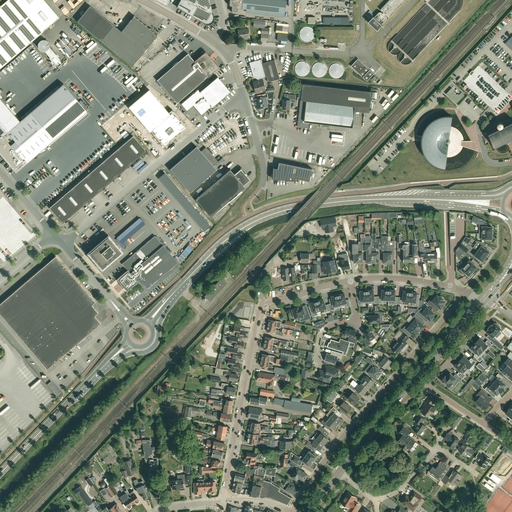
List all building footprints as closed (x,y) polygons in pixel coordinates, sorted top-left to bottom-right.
[(0,0),(0,68),(42,32),(59,18),(43,0),(0,0)] [(179,2),(176,7),(190,15),(189,15),(189,16),(190,15),(199,20),(204,24),(205,24),(206,24),(208,24),(209,24),(210,24),(211,23),(212,22),(213,21),(214,19),(214,18),(214,17),(213,16),(209,0),(180,0),(179,2),(178,1),(178,2),(179,2)] [(236,12),(236,8),(251,10),(284,14),(286,1),(278,0),(228,0),(228,5),(229,7),(231,7),(231,11),(236,12)] [(406,0),(390,0),(381,10),(374,17),(383,25),(406,0)] [(89,6),(76,21),(101,41),(132,67),(157,35),(134,16),(121,32),(113,26),(89,6)] [(324,23),(350,22),(350,14),(323,15),(324,23)] [(369,22),(378,30),(383,25),(374,17),(369,22)] [(316,33),(316,31),(315,30),(314,29),(314,28),(313,27),(311,26),(310,26),(308,26),(306,26),(304,27),(303,28),(302,29),(302,30),(301,31),(301,33),(301,34),(301,35),(302,36),(303,38),(304,39),(305,39),(307,40),(308,40),(309,40),(311,40),(312,39),(313,38),(314,37),(315,36),(316,34),(316,33)] [(239,39),(249,38),(248,29),(238,30),(239,39)] [(208,77),(207,77),(219,67),(205,52),(194,61),(188,54),(157,80),(177,104),(208,77)] [(268,82),(280,79),(275,60),(263,63),(261,59),(249,63),(253,77),(258,80),(266,77),(268,82)] [(351,66),(359,73),(367,82),(374,74),(358,59),(351,66)] [(311,69),(311,67),(310,66),(310,64),(309,63),(308,62),(306,61),(305,61),(303,61),(302,61),(300,62),(299,62),(298,63),(297,65),(296,66),(296,68),(296,69),(296,70),(296,71),(297,73),(298,74),(299,74),(300,75),(302,76),(303,76),(304,76),(306,76),(307,75),(308,74),(309,73),(310,72),(311,70),(311,69)] [(328,70),(328,68),(327,66),(327,65),(325,64),(324,63),(323,62),(321,62),(320,62),(318,62),(317,63),(316,64),(315,65),(314,66),(313,67),(313,68),(313,70),(313,71),(313,72),(314,73),(315,75),(316,76),(317,77),(319,77),(320,77),(322,77),(323,77),(325,76),(325,75),(326,74),(327,73),(328,71),(328,70)] [(345,71),(345,70),(345,69),(345,68),(344,66),(343,65),(342,64),(341,63),(339,63),(338,63),(337,63),(335,63),(334,64),(333,65),(332,66),(331,67),(330,69),(330,70),(330,73),(331,74),(332,75),(333,77),(334,77),(336,78),(337,78),(339,78),(340,78),(341,77),(343,76),(344,75),(345,73),(345,72),(345,71)] [(469,73),(470,74),(463,81),(493,110),(493,112),(497,115),(499,113),(511,98),(511,96),(478,65),(473,71),(472,70),(469,73)] [(224,97),(223,96),(228,91),(217,78),(218,77),(217,77),(200,92),(198,89),(181,104),(187,110),(193,105),(201,115),(211,106),(211,107),(224,97)] [(256,92),(266,90),(263,80),(257,81),(257,82),(254,83),(256,92)] [(311,121),(353,126),(355,105),(370,107),(372,91),(303,83),(298,126),(310,127),(311,121)] [(0,98),(0,152),(16,170),(25,162),(26,164),(37,154),(38,155),(37,155),(46,151),(46,150),(44,148),(87,111),(63,84),(20,121),(0,98)] [(160,140),(164,144),(184,127),(181,123),(180,124),(178,121),(179,121),(175,116),(175,117),(172,113),(170,114),(150,89),(129,106),(150,132),(152,129),(155,133),(158,137),(159,137),(161,139),(160,140)] [(457,93),(457,94),(453,91),(450,94),(448,91),(446,94),(449,96),(446,94),(448,92),(458,101),(456,103),(465,95),(461,92),(459,95),(457,93)] [(386,102),(390,97),(386,93),(381,98),(386,102)] [(284,98),(283,108),(290,109),(291,102),(295,102),(296,95),(294,95),(288,95),(284,94),(284,98)] [(264,110),(264,107),(265,107),(265,106),(268,105),(267,96),(263,97),(254,99),(256,109),(258,109),(258,112),(264,110)] [(380,105),(375,109),(381,115),(385,110),(380,105)] [(446,143),(447,144),(448,144),(449,144),(450,143),(450,141),(450,140),(449,140),(447,140),(446,141),(446,140),(447,139),(449,139),(452,117),(448,116),(443,117),(439,118),(434,120),(431,123),(428,127),(425,131),(423,135),(422,139),(422,144),(423,149),(424,153),(426,157),(429,161),(433,164),(437,166),(441,168),(446,169),(449,145),(448,145),(448,144),(447,144),(446,143)] [(504,121),(503,122),(501,122),(500,122),(499,123),(498,124),(497,125),(496,125),(494,126),(493,127),(492,129),(492,131),(492,133),(488,135),(494,147),(511,138),(511,122),(511,123),(511,121),(509,120),(507,120),(506,120),(504,121)] [(62,223),(146,151),(133,136),(49,208),(62,223)] [(189,192),(216,169),(196,146),(169,169),(189,192)] [(315,162),(317,154),(310,153),(308,161),(315,162)] [(37,183),(47,197),(79,172),(65,154),(45,170),(48,174),(37,183)] [(289,180),(290,177),(310,181),(313,169),(280,162),(278,168),(274,168),(274,167),(273,179),(289,180)] [(243,185),(249,180),(240,169),(234,175),(230,169),(195,199),(210,216),(244,187),(243,185)] [(198,208),(190,213),(195,220),(196,219),(203,229),(209,225),(198,208)] [(414,215),(414,220),(415,220),(416,225),(424,224),(423,219),(422,214),(419,214),(414,215)] [(474,215),(471,221),(477,224),(477,223),(479,218),(474,215)] [(123,242),(145,223),(139,216),(117,236),(123,242)] [(321,220),(322,228),(337,226),(335,218),(321,220)] [(485,227),(485,224),(485,221),(479,218),(477,223),(480,224),(480,226),(479,226),(479,233),(493,233),(493,230),(492,230),(492,227),(487,227),(485,227)] [(174,228),(164,237),(169,242),(179,233),(174,228)] [(108,264),(122,252),(108,235),(87,253),(102,270),(108,264)] [(177,262),(175,260),(154,236),(122,264),(127,270),(117,279),(127,291),(137,282),(136,281),(138,279),(147,288),(177,262)] [(382,247),(382,241),(382,240),(378,240),(378,239),(372,239),(372,245),(372,247),(371,247),(372,262),(376,262),(376,257),(379,257),(379,253),(376,253),(376,249),(378,249),(378,248),(382,248),(382,247)] [(476,249),(487,257),(489,254),(488,254),(490,252),(484,247),(487,244),(481,242),(476,249)] [(431,262),(431,252),(431,248),(424,248),(423,243),(419,244),(421,259),(425,259),(425,262),(431,262)] [(464,251),(466,253),(469,249),(466,247),(461,243),(458,246),(459,247),(464,251)] [(409,255),(409,262),(411,262),(412,263),(413,263),(414,262),(415,262),(415,255),(417,255),(417,244),(412,244),(412,255),(409,255)] [(400,245),(400,249),(403,249),(403,255),(404,255),(404,260),(404,262),(405,263),(407,263),(408,262),(409,262),(409,255),(409,245),(404,245),(400,245)] [(464,251),(459,247),(456,250),(456,254),(459,257),(464,251)] [(476,249),(473,254),(483,261),(484,259),(485,260),(487,257),(476,249)] [(309,262),(309,260),(309,253),(301,253),(301,262),(309,262)] [(347,253),(338,255),(340,260),(341,266),(342,266),(343,269),(344,269),(346,269),(347,269),(351,269),(350,265),(349,265),(349,261),(349,258),(348,258),(347,253)] [(95,302),(59,260),(55,256),(0,303),(0,314),(47,369),(65,354),(88,334),(100,323),(94,316),(98,313),(91,305),(95,302)] [(463,263),(473,272),(475,270),(475,269),(477,267),(468,259),(463,263)] [(326,272),(336,271),(334,260),(323,262),(324,269),(326,268),(326,272)] [(460,269),(459,270),(459,272),(461,274),(463,272),(465,273),(469,276),(471,274),(473,272),(463,263),(459,268),(460,269)] [(204,296),(210,301),(228,282),(223,278),(222,277),(204,296)] [(361,303),(368,302),(367,289),(363,290),(363,291),(360,291),(361,298),(357,298),(358,304),(361,304),(361,303)] [(370,289),(367,289),(368,302),(374,302),(374,303),(377,303),(377,296),(374,297),(373,290),(370,290),(370,289)] [(388,301),(389,289),(385,289),(385,290),(382,290),(382,297),(379,296),(379,303),(382,303),(382,301),(388,301)] [(389,289),(388,301),(388,305),(395,305),(395,303),(398,303),(398,297),(395,297),(395,290),(392,290),(392,289),(389,289)] [(409,305),(409,302),(411,291),(407,290),(407,291),(404,291),(403,298),(400,297),(399,303),(402,304),(409,305)] [(419,300),(416,299),(417,292),(414,292),(414,291),(411,291),(409,302),(413,303),(412,305),(418,306),(419,300)] [(341,293),(338,294),(340,304),(340,306),(347,304),(347,306),(350,306),(349,299),(346,300),(344,293),(341,294),(341,293)] [(333,303),(330,304),(332,310),(335,309),(334,308),(341,307),(340,306),(340,304),(338,294),(334,295),(335,296),(332,296),(332,299),(333,303)] [(443,304),(445,301),(443,300),(443,299),(440,296),(439,297),(437,295),(434,299),(432,297),(428,302),(433,307),(435,304),(441,308),(443,305),(443,304)] [(320,299),(317,300),(320,310),(324,309),(325,312),(330,310),(328,304),(325,305),(323,299),(320,300),(320,299)] [(321,311),(320,310),(317,300),(313,301),(314,302),(311,303),(313,310),(310,311),(312,317),(318,315),(317,313),(321,311)] [(304,311),(302,306),(297,307),(297,308),(292,310),(295,318),(299,317),(300,319),(303,318),(306,317),(307,320),(311,318),(308,309),(304,311)] [(420,310),(419,309),(416,312),(423,318),(425,315),(431,320),(433,317),(432,316),(435,313),(427,307),(424,310),(421,308),(420,310)] [(377,311),(377,315),(370,315),(370,318),(369,318),(369,322),(373,322),(373,323),(377,323),(377,322),(382,322),(382,315),(384,315),(384,312),(378,311),(377,311)] [(421,319),(415,314),(413,317),(414,318),(410,322),(419,331),(421,329),(422,329),(424,326),(419,322),(421,319)] [(276,327),(280,328),(281,322),(269,320),(268,325),(276,327)] [(419,331),(410,322),(406,327),(405,326),(402,329),(408,334),(411,332),(416,336),(419,333),(418,332),(419,331)] [(489,330),(487,332),(493,338),(495,336),(497,338),(501,333),(499,331),(501,329),(500,328),(501,327),(497,324),(496,325),(495,324),(493,326),(492,326),(489,329),(489,330)] [(244,337),(245,331),(239,330),(240,327),(234,325),(232,334),(236,334),(236,336),(244,337)] [(276,330),(276,327),(268,325),(267,331),(275,333),(279,334),(279,330),(276,330)] [(363,332),(367,338),(364,340),(366,346),(371,343),(369,341),(375,337),(373,334),(374,333),(372,330),(371,331),(369,327),(366,330),(363,332)] [(345,335),(350,336),(348,340),(356,343),(358,337),(355,336),(356,331),(352,330),(352,329),(348,328),(347,328),(345,335)] [(381,328),(377,333),(382,337),(387,329),(381,328)] [(408,337),(409,337),(400,329),(394,336),(398,340),(398,341),(397,341),(395,343),(396,344),(392,348),(398,354),(403,347),(405,349),(408,345),(404,341),(408,337)] [(242,348),(243,342),(236,341),(237,338),(229,336),(228,342),(234,343),(234,347),(242,348)] [(278,345),(281,346),(286,347),(287,341),(278,339),(274,338),(266,337),(265,343),(273,344),(273,342),(277,343),(277,342),(278,342),(278,345)] [(480,338),(475,343),(485,352),(484,351),(488,346),(489,347),(492,344),(487,340),(485,343),(480,338)] [(349,346),(349,345),(341,342),(341,343),(339,343),(337,342),(337,341),(331,339),(330,343),(329,343),(328,346),(327,346),(327,347),(336,350),(336,349),(339,350),(339,351),(343,352),(344,348),(348,349),(349,346)] [(496,340),(493,343),(498,347),(501,344),(496,339),(496,340)] [(272,346),(273,344),(265,343),(263,348),(272,350),(275,351),(276,347),(272,346)] [(475,343),(471,348),(474,351),(473,352),(476,354),(474,356),(478,359),(481,357),(485,352),(475,343)] [(240,359),(241,353),(235,351),(235,348),(227,347),(227,351),(226,353),(232,354),(232,357),(240,359)] [(281,354),(298,358),(299,353),(282,350),(281,354)] [(342,354),(343,354),(332,350),(331,354),(327,353),(324,361),(335,364),(338,357),(341,358),(342,354)] [(261,360),(270,361),(273,362),(274,358),(274,356),(270,355),(262,354),(262,356),(261,355),(261,356),(260,358),(261,359),(261,360)] [(385,368),(392,361),(386,356),(380,363),(385,368)] [(461,359),(459,361),(469,370),(476,362),(471,358),(469,361),(464,356),(463,356),(460,358),(461,359)] [(235,360),(233,359),(220,357),(219,360),(225,361),(224,363),(225,364),(227,365),(231,365),(230,368),(238,370),(239,363),(235,363),(235,360)] [(507,366),(502,371),(511,380),(511,378),(511,366),(511,360),(508,358),(504,363),(507,366)] [(269,364),(270,361),(261,360),(260,366),(268,367),(272,368),(273,364),(269,364)] [(369,372),(376,378),(377,377),(378,378),(380,375),(379,375),(381,373),(380,372),(381,370),(376,366),(377,364),(373,361),(371,363),(364,370),(368,374),(369,372)] [(456,363),(454,365),(458,369),(457,369),(459,372),(457,374),(462,379),(466,375),(465,374),(469,370),(459,361),(457,363),(456,363)] [(332,375),(333,376),(337,377),(339,371),(325,366),(324,371),(320,370),(318,378),(329,382),(332,375)] [(236,381),(238,375),(230,373),(230,372),(228,371),(228,370),(215,367),(214,374),(224,376),(224,375),(229,376),(229,379),(236,381)] [(275,376),(272,375),(259,372),(257,380),(268,383),(267,385),(273,386),(275,376)] [(441,380),(448,387),(453,382),(456,385),(459,381),(460,382),(462,380),(456,375),(455,377),(450,373),(446,377),(445,376),(441,380)] [(482,373),(475,382),(480,386),(483,383),(481,381),(486,376),(482,373)] [(498,373),(492,381),(502,390),(504,388),(503,388),(506,385),(503,382),(504,381),(501,379),(503,377),(498,373)] [(360,381),(362,382),(368,387),(374,381),(367,376),(366,376),(365,376),(360,381)] [(368,387),(362,382),(360,385),(353,379),(350,383),(357,388),(356,389),(362,394),(368,387)] [(492,381),(485,389),(489,393),(492,390),(497,395),(500,392),(502,390),(492,381)] [(234,394),(235,388),(231,387),(231,386),(228,386),(228,384),(222,383),(221,387),(222,388),(227,389),(226,393),(234,394)] [(479,398),(475,402),(479,405),(478,406),(481,409),(482,408),(484,410),(486,409),(490,404),(489,403),(486,400),(487,399),(490,396),(481,389),(480,391),(476,396),(479,398)] [(355,404),(360,398),(353,392),(352,393),(350,391),(348,393),(350,395),(348,398),(355,404)] [(266,404),(267,397),(260,396),(260,398),(251,396),(250,403),(259,405),(259,403),(266,404)] [(432,415),(436,409),(430,404),(432,402),(428,398),(423,405),(424,406),(421,411),(427,415),(429,412),(432,415)] [(231,407),(233,401),(225,399),(222,399),(221,401),(214,400),(213,404),(231,407)] [(313,404),(285,400),(284,408),(311,413),(313,404)] [(347,413),(351,407),(344,401),(339,407),(347,413)] [(230,413),(231,407),(213,404),(213,406),(220,408),(220,409),(223,409),(223,412),(230,413)] [(190,417),(192,408),(186,406),(184,416),(190,417)] [(327,415),(330,417),(338,424),(342,419),(337,415),(339,412),(333,407),(327,415)] [(229,422),(230,415),(216,412),(215,416),(220,417),(219,420),(229,422)] [(453,424),(454,423),(456,424),(461,418),(456,414),(451,422),(453,424)] [(420,434),(426,426),(421,423),(424,419),(419,416),(415,421),(418,423),(414,430),(420,434)] [(337,426),(336,426),(338,424),(330,417),(326,422),(323,419),(320,422),(327,427),(329,425),(334,430),(337,426)] [(414,450),(415,448),(414,447),(412,445),(415,441),(409,437),(410,437),(407,435),(410,431),(404,426),(399,433),(403,435),(398,441),(403,444),(401,446),(405,450),(407,448),(409,449),(410,449),(412,450),(414,450)] [(217,434),(216,438),(224,439),(225,433),(217,431),(214,431),(213,430),(212,434),(217,434)] [(317,432),(314,436),(324,444),(328,439),(328,438),(328,437),(323,433),(322,434),(321,433),(320,434),(317,432)] [(453,448),(459,440),(453,435),(452,436),(447,433),(444,438),(449,441),(447,444),(453,448)] [(324,444),(314,436),(313,436),(317,438),(312,444),(320,449),(321,450),(323,447),(322,446),(324,444)] [(484,442),(488,445),(493,438),(489,436),(484,442)] [(157,469),(158,469),(157,457),(153,458),(153,449),(150,449),(150,439),(142,440),(144,457),(149,457),(150,471),(153,471),(153,472),(157,472),(157,469)] [(466,456),(468,454),(471,456),(475,451),(471,449),(472,448),(467,445),(469,442),(465,439),(458,449),(461,451),(460,452),(466,456)] [(221,455),(222,451),(210,448),(209,452),(212,453),(212,457),(221,458),(222,458),(222,455),(221,455)] [(291,459),(297,463),(299,464),(302,460),(303,461),(310,467),(318,457),(310,452),(305,459),(302,456),(300,458),(292,452),(291,459)] [(484,468),(487,464),(491,459),(484,454),(483,455),(479,452),(475,458),(479,461),(478,463),(484,468)] [(259,459),(259,455),(257,454),(248,453),(247,458),(246,458),(245,459),(244,461),(245,462),(253,463),(256,464),(256,458),(259,459)] [(505,473),(511,464),(511,459),(505,455),(494,469),(497,471),(499,469),(505,473)] [(211,467),(219,468),(220,468),(221,466),(220,465),(220,461),(209,459),(208,462),(211,462),(211,467)] [(123,462),(126,470),(122,471),(124,477),(134,474),(130,460),(123,462)] [(448,465),(441,461),(435,468),(432,466),(428,472),(435,477),(436,476),(438,478),(439,477),(442,479),(449,469),(446,467),(448,465)] [(292,477),(295,479),(296,479),(300,481),(301,478),(304,480),(304,479),(305,479),(306,477),(307,474),(303,471),(299,468),(300,466),(295,462),(292,466),(296,468),(291,476),(292,477)] [(252,486),(252,489),(250,495),(260,496),(260,495),(263,495),(266,496),(266,497),(271,498),(288,505),(292,498),(279,491),(280,488),(272,483),(272,482),(264,481),(265,474),(275,476),(277,467),(265,468),(258,469),(256,468),(256,469),(255,475),(252,486)] [(459,479),(462,476),(458,473),(458,474),(454,471),(449,477),(446,475),(442,480),(449,485),(451,481),(455,484),(455,483),(457,484),(460,480),(459,479)] [(170,484),(172,484),(173,488),(179,487),(184,486),(183,483),(190,483),(189,475),(185,475),(185,474),(177,475),(178,479),(170,480),(170,484)] [(244,483),(245,476),(236,474),(235,480),(244,483)] [(198,480),(198,482),(194,482),(194,493),(195,493),(195,494),(198,494),(198,493),(201,493),(201,489),(205,489),(204,482),(203,479),(198,480)] [(294,495),(299,487),(290,482),(288,480),(288,481),(285,479),(282,484),(285,486),(287,482),(289,484),(285,490),(294,495)] [(215,492),(215,481),(204,482),(205,489),(208,489),(208,492),(211,492),(211,493),(215,493),(215,492)] [(126,493),(125,493),(123,489),(119,483),(117,485),(123,494),(120,497),(127,508),(128,508),(130,508),(131,507),(131,506),(131,505),(133,503),(128,497),(126,493)] [(108,486),(108,487),(108,486),(114,495),(117,493),(111,484),(108,486)] [(148,496),(149,496),(144,484),(136,487),(138,492),(140,491),(143,498),(144,497),(144,498),(148,497),(148,496)] [(79,493),(86,502),(90,499),(81,486),(76,489),(79,493)] [(108,486),(108,487),(105,489),(111,497),(114,495),(108,486)] [(129,493),(131,496),(128,497),(133,503),(134,502),(135,503),(137,503),(138,503),(138,502),(139,501),(139,500),(133,491),(129,493)] [(406,495),(401,502),(412,510),(416,503),(418,504),(422,498),(414,492),(410,498),(406,495)] [(342,503),(349,507),(350,508),(347,511),(348,511),(353,511),(359,504),(355,502),(353,501),(355,497),(348,493),(342,503)] [(113,511),(110,508),(108,509),(106,507),(102,509),(99,505),(95,500),(93,502),(99,511),(113,511)] [(113,511),(119,511),(122,511),(116,503),(110,508),(113,511)]
